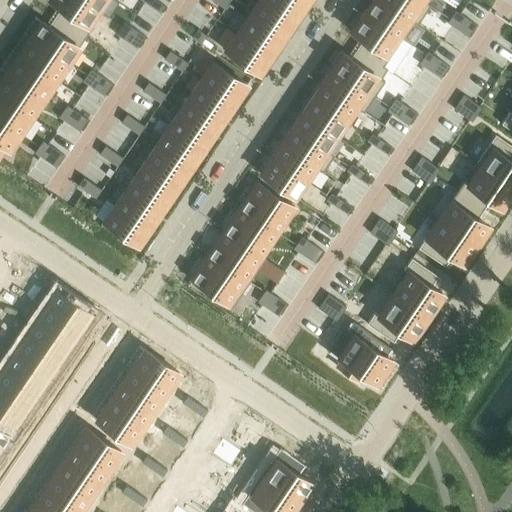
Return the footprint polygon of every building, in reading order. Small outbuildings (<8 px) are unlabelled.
[(82,0),(49,0),(49,1),(61,8),(55,18),(85,38),(102,13),(103,13),(99,10),(98,11),(82,0)] [(82,0),(98,11),(99,10),(105,0),(82,0)] [(155,0),(154,0),(150,6),(160,13),(165,6),(155,0)] [(229,0),(217,0),(216,3),(225,9),(228,5),(231,1),(229,0)] [(288,0),(259,0),(258,2),(292,25),(303,10),(288,0)] [(288,0),(303,10),(309,0),(288,0)] [(382,0),(372,0),(364,13),(398,37),(397,37),(401,40),(402,39),(414,22),(414,21),(382,0)] [(421,0),(382,0),(414,21),(414,22),(418,25),(418,24),(430,6),(431,5),(427,3),(426,4),(421,0)] [(258,2),(247,18),(281,41),(292,25),(258,2)] [(450,19),(447,23),(458,30),(466,18),(455,11),(450,19)] [(364,13),(351,32),(363,40),(357,49),(383,67),(384,66),(390,57),(386,54),(397,37),(398,37),(364,13)] [(41,21),(30,37),(69,63),(85,38),(55,18),(49,27),(41,21)] [(247,18),(236,34),(271,57),(281,41),(247,18)] [(466,18),(458,30),(468,37),(476,25),(466,18)] [(121,26),(116,34),(126,41),(134,29),(124,22),(121,26)] [(134,29),(126,41),(136,48),(145,36),(134,29)] [(198,30),(192,38),(201,44),(207,36),(198,30)] [(236,34),(225,51),(259,74),(271,57),(236,34)] [(30,37),(18,55),(56,81),(69,63),(30,37)] [(343,53),(332,69),(374,97),(385,82),(381,79),(387,70),(388,69),(384,66),(383,67),(357,49),(351,58),(343,53)] [(170,51),(164,59),(173,65),(179,57),(170,51)] [(425,55),(419,64),(430,71),(438,59),(428,52),(425,55)] [(18,55),(6,73),(44,99),(56,81),(18,55)] [(179,57),(173,65),(182,71),(185,67),(188,63),(179,57)] [(438,59),(430,71),(440,78),(448,66),(438,59)] [(213,62),(202,79),(236,102),(247,85),(213,62)] [(332,69),(322,84),(360,110),(363,113),(364,112),(374,97),(332,69)] [(87,76),(83,81),(94,89),(102,77),(91,70),(87,76)] [(6,73),(0,81),(0,94),(32,116),(44,99),(6,73)] [(102,77),(94,89),(104,96),(112,84),(102,77)] [(202,79),(191,94),(225,118),(236,102),(202,79)] [(148,83),(143,91),(152,97),(157,89),(148,83)] [(322,84),(312,98),(350,124),(360,110),(322,84)] [(157,89),(152,97),(161,103),(164,99),(166,95),(157,89)] [(0,94),(0,120),(20,134),(32,116),(0,94)] [(191,94),(180,110),(214,134),(225,118),(191,94)] [(464,95),(459,102),(476,114),(481,107),(464,95)] [(312,98),(302,113),(336,136),(335,137),(339,140),(340,139),(350,124),(312,98)] [(389,108),(387,111),(398,118),(406,106),(395,99),(389,108)] [(459,102),(454,109),(472,121),(476,114),(459,102)] [(63,111),(59,117),(69,124),(77,112),(67,105),(63,111)] [(406,106),(398,118),(408,125),(416,113),(406,106)] [(180,110),(169,126),(203,150),(214,134),(180,110)] [(77,112),(69,124),(80,131),(88,120),(77,112)] [(302,113),(291,128),(326,151),(326,150),(335,137),(336,136),(302,113)] [(511,114),(509,113),(502,124),(511,130),(511,114)] [(127,114),(121,123),(130,129),(136,121),(127,114)] [(0,120),(0,155),(5,147),(9,150),(20,134),(0,120)] [(136,121),(130,129),(139,135),(142,131),(145,127),(136,121)] [(169,126),(158,142),(192,166),(203,150),(169,126)] [(291,128),(281,143),(320,169),(319,170),(323,172),(323,171),(334,157),(334,156),(326,150),(326,151),(291,128)] [(369,137),(367,141),(377,148),(382,141),(371,134),(369,137)] [(476,163),(475,165),(479,167),(480,166),(511,188),(511,146),(495,135),(476,163)] [(39,147),(35,153),(45,160),(53,148),(43,141),(39,147)] [(382,141),(377,148),(388,155),(392,148),(382,141)] [(158,142),(147,158),(182,181),(192,166),(158,142)] [(281,143),(271,158),(305,181),(305,182),(309,184),(319,170),(320,169),(281,143)] [(105,146),(99,154),(108,161),(114,152),(105,146)] [(53,148),(45,160),(55,167),(63,155),(53,148)] [(114,152),(108,161),(117,167),(120,163),(123,159),(114,152)] [(422,157),(417,164),(434,176),(439,169),(422,157)] [(147,158),(137,174),(171,197),(182,181),(147,158)] [(271,158),(260,173),(295,197),(305,182),(305,181),(271,158)] [(349,167),(347,170),(357,178),(362,171),(351,164),(349,167)] [(417,164),(412,171),(430,183),(434,176),(417,164)] [(464,181),(457,191),(483,209),(490,200),(502,208),(511,192),(511,188),(480,166),(479,167),(468,184),(464,181)] [(362,171),(357,178),(367,185),(372,178),(362,171)] [(137,174),(126,190),(160,213),(171,197),(137,174)] [(83,178),(78,186),(87,192),(92,184),(83,178)] [(92,184),(87,192),(96,199),(99,194),(101,190),(92,184)] [(258,184),(241,208),(277,233),(278,231),(294,208),(258,184)] [(126,190),(115,206),(149,229),(160,213),(126,190)] [(457,191),(438,220),(476,245),(489,227),(477,218),(483,209),(457,191)] [(329,197),(326,200),(337,207),(341,201),(331,194),(329,197)] [(341,201),(337,207),(347,214),(352,208),(341,201)] [(115,206),(104,222),(138,245),(149,229),(115,206)] [(241,208),(225,232),(261,256),(262,256),(277,233),(241,208)] [(379,219),(375,226),(392,238),(397,231),(379,219)] [(438,220),(419,248),(445,266),(451,256),(464,264),(476,245),(438,220)] [(375,226),(370,233),(387,245),(392,238),(375,226)] [(225,232),(209,256),(249,283),(265,259),(266,258),(262,256),(261,256),(225,232)] [(296,245),(293,249),(304,256),(312,244),(302,237),(296,245)] [(312,244),(304,256),(314,263),(322,251),(312,244)] [(209,256),(192,280),(203,288),(201,290),(215,300),(217,297),(232,308),(249,283),(209,256)] [(408,272),(393,294),(427,317),(443,294),(431,286),(437,276),(411,259),(404,270),(408,272)] [(14,279),(8,287),(18,293),(23,285),(14,279)] [(23,285),(18,293),(27,300),(29,296),(32,291),(23,285)] [(263,293),(257,301),(268,309),(276,297),(265,289),(263,293)] [(57,290),(46,307),(80,330),(91,313),(57,290)] [(328,294),(323,301),(341,313),(346,306),(328,294)] [(375,313),(367,324),(393,341),(400,332),(412,340),(427,317),(393,294),(378,315),(375,313)] [(276,297),(268,309),(278,316),(286,304),(276,297)] [(323,301),(318,309),(336,320),(341,313),(323,301)] [(46,307),(35,323),(69,346),(80,330),(46,307)] [(2,317),(0,319),(0,328),(5,331),(8,327),(11,323),(2,317)] [(35,323),(24,338),(58,362),(69,346),(35,323)] [(354,334),(338,358),(342,360),(338,366),(358,380),(362,374),(376,384),(392,360),(354,334)] [(24,338),(13,354),(47,377),(58,362),(24,338)] [(145,350),(135,365),(169,388),(179,373),(145,350)] [(13,354),(2,370),(36,393),(47,377),(13,354)] [(135,365),(125,378),(159,402),(169,388),(135,365)] [(2,370),(0,373),(0,392),(25,410),(36,393),(2,370)] [(125,378),(116,392),(150,416),(159,402),(125,378)] [(0,392),(0,415),(14,426),(25,410),(0,392)] [(116,392),(106,406),(141,429),(150,416),(116,392)] [(185,399),(182,403),(193,410),(197,404),(187,396),(185,399)] [(197,404),(193,410),(203,417),(208,411),(197,404)] [(106,406),(96,421),(130,444),(141,429),(106,406)] [(166,427),(162,433),(172,440),(177,433),(167,426),(166,427)] [(87,429),(77,443),(111,466),(121,452),(87,428),(87,429)] [(177,433),(172,440),(183,447),(187,441),(177,433)] [(223,440),(213,454),(222,460),(231,446),(223,440)] [(77,443),(67,457),(101,480),(111,466),(77,443)] [(231,446),(222,460),(230,466),(235,459),(240,452),(231,446)] [(273,457),(260,476),(298,502),(311,483),(298,474),(304,464),(279,448),(273,457)] [(143,460),(142,463),(152,470),(157,463),(146,456),(143,460)] [(67,457),(58,471),(92,494),(101,480),(67,457)] [(157,463),(152,470),(163,477),(167,470),(157,463)] [(58,471),(48,485),(83,508),(92,494),(58,471)] [(248,494),(241,504),(252,511),(290,511),(298,502),(260,476),(247,494),(248,494)] [(48,485),(39,499),(58,511),(79,511),(83,508),(48,485)] [(126,486),(121,492),(132,499),(136,493),(126,486)] [(136,493),(132,499),(142,506),(147,500),(136,493)] [(58,511),(39,499),(29,511),(58,511)]
